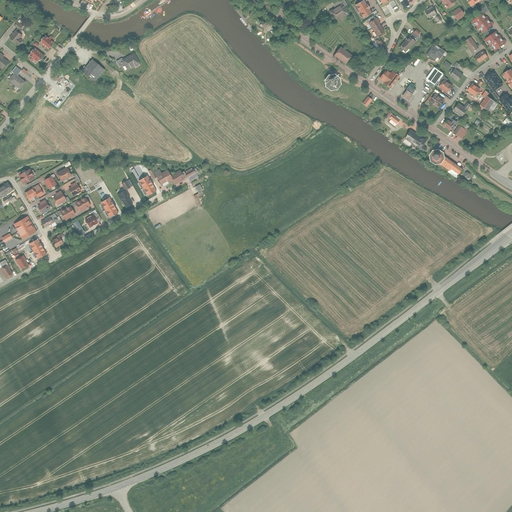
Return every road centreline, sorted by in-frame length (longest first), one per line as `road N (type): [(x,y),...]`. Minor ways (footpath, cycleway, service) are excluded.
road 1 (tertiary): [(511,229),(251,420),(113,485)]
road 2 (residential): [(181,181),(50,254)]
